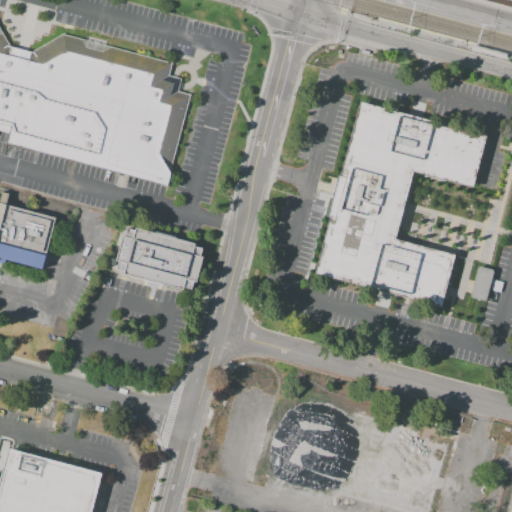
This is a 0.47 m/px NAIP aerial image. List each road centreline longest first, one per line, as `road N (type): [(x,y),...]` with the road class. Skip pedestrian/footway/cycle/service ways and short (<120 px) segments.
road 1 (tertiary): [(167,511),(261,161)]
road 2 (residential): [(216,337),(511,410)]
road 3 (secondary): [(298,16),(511,72)]
road 4 (residential): [(0,368),(192,420)]
road 5 (tertiary): [(261,161),(298,16)]
